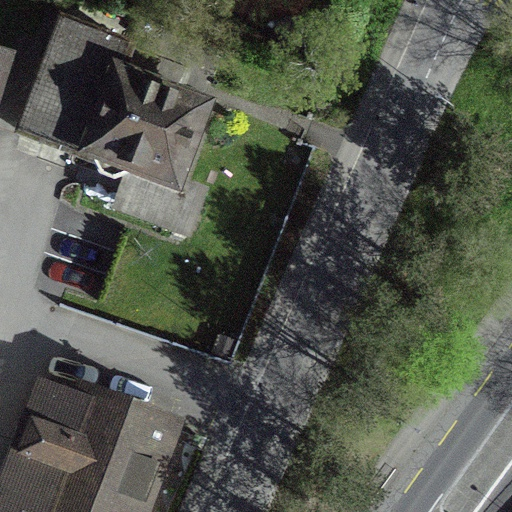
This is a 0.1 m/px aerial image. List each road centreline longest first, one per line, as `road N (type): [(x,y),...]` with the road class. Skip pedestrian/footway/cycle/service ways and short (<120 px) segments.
road 1 (tertiary): [(464,0),(227,511)]
road 2 (primary): [(511,369),(411,511)]
